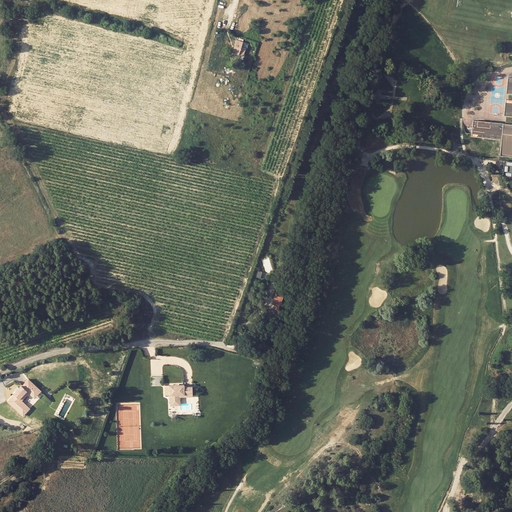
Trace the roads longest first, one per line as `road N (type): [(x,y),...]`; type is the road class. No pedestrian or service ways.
road 1 (track): [(222,345),(345,0)]
road 2 (residential): [(232,347),(161,341),(77,348),(0,371)]
